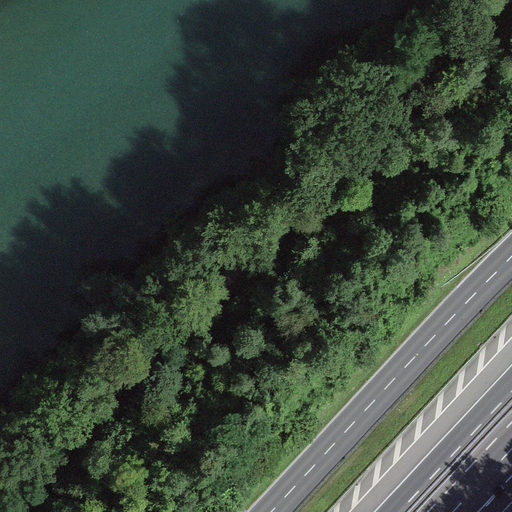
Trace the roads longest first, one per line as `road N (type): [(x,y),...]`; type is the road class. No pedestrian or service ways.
road 1 (track): [(506,0),(393,102),(299,221),(162,343),(34,474),(10,511)]
road 2 (motorway): [(511,256),(271,511)]
road 3 (motorway): [(511,378),(386,511)]
